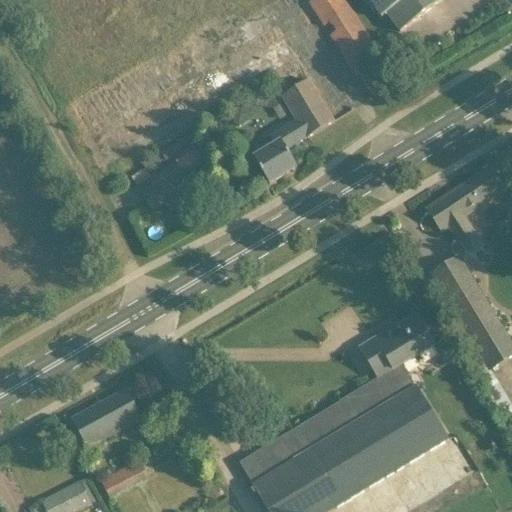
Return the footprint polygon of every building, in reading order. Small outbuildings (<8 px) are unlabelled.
[(335,33),(330,36),(356,77),(361,74),(375,98),(398,84),(389,71),(390,71),(344,0),(314,0),(309,4),(324,26),(329,24),(335,33)] [(367,0),(382,19),(388,15),(401,33),(444,0),(367,0)] [(335,123),(309,80),(282,97),(297,122),(307,139),(308,140),(335,123)] [(287,151),(307,139),(297,122),(270,138),(275,147),(255,160),(270,185),(297,169),(287,151)] [(182,150),(177,143),(170,148),(174,154),(174,155),(182,150)] [(176,162),(150,179),(136,188),(148,208),(152,213),(164,205),(170,214),(196,196),(182,173),(188,170),(204,160),(198,149),(197,149),(195,150),(183,158),(176,162)] [(157,156),(142,165),(146,170),(149,176),(163,167),(157,156)] [(480,243),(475,235),(463,218),(505,190),(491,169),(428,211),(442,231),(449,226),(466,252),(468,255),(472,256),(475,256),(478,254),(480,251),(480,247),(480,243)] [(460,259),(433,277),(462,320),(496,369),(511,358),(511,337),(486,298),(460,259)] [(240,464),(269,511),(333,511),(449,441),(417,388),(416,388),(403,366),(433,348),(446,368),(459,360),(447,339),(434,346),(416,316),(400,326),(360,350),(375,373),(379,380),(278,441),(240,464)] [(143,420),(137,410),(128,393),(73,422),(88,450),(143,420)] [(139,462),(102,482),(110,499),(148,479),(139,462)] [(80,511),(98,502),(87,481),(37,508),(31,511),(30,511),(80,511)]
